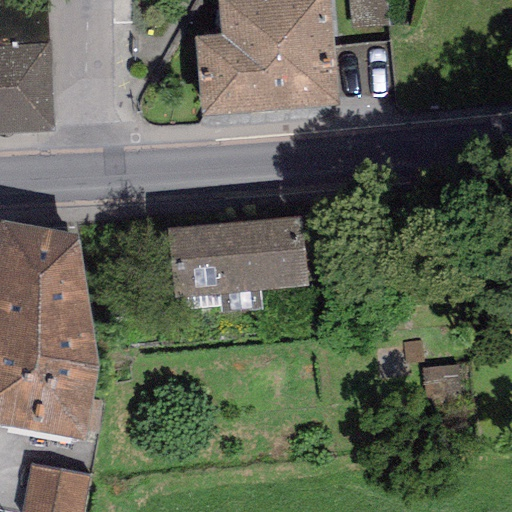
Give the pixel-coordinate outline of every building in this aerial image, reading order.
[(202,52),(208,119),(331,107),(320,0),(299,0),(281,2),(224,7),(228,50),(202,52)] [(45,54),(0,55),(0,137),(49,136),(45,54)] [(300,223),(166,233),(172,305),(306,295),(300,223)] [(64,245),(0,233),(0,436),(87,453),(96,376),(74,246),(64,245)] [(84,511),(91,480),(31,469),(22,511),(84,511)]
